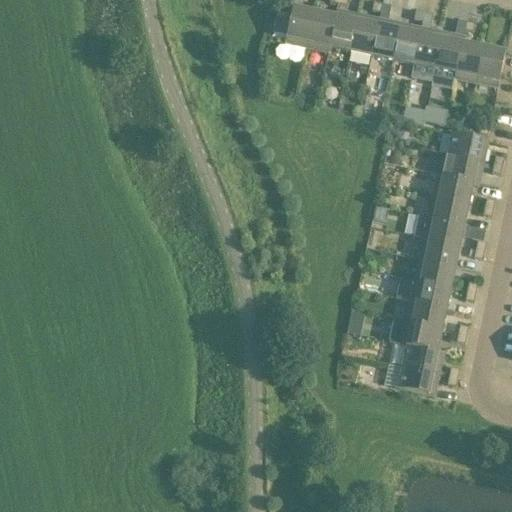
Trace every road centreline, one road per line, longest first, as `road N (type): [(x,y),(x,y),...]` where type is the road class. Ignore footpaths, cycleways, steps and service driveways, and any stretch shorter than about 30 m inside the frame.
road 1 (tertiary): [(256,511),(254,379),(235,259),(171,95),(148,0)]
road 2 (residential): [(511,417),(490,413),(479,387),(511,232)]
